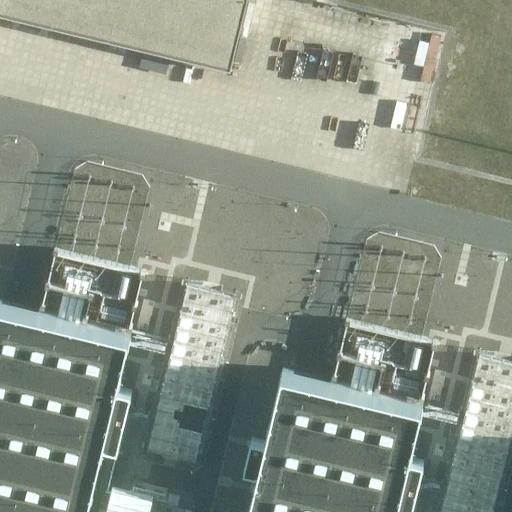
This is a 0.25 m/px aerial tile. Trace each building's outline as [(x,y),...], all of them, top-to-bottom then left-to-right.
[(0,0),(0,17),(232,70),(247,0),(0,0)] [(118,387),(145,270),(53,249),(39,308),(0,299),(0,511),(149,511),(154,491),(113,482),(110,495),(108,494),(132,390),(118,387)] [(233,295),(188,284),(149,445),(195,456),(233,295)] [(410,457),(437,340),(344,319),(331,379),(282,367),(265,441),(252,438),(244,471),(256,474),(247,511),(411,511),(424,460),(410,457)] [(490,511),(511,422),(511,362),(479,354),(441,511),(490,511)]
